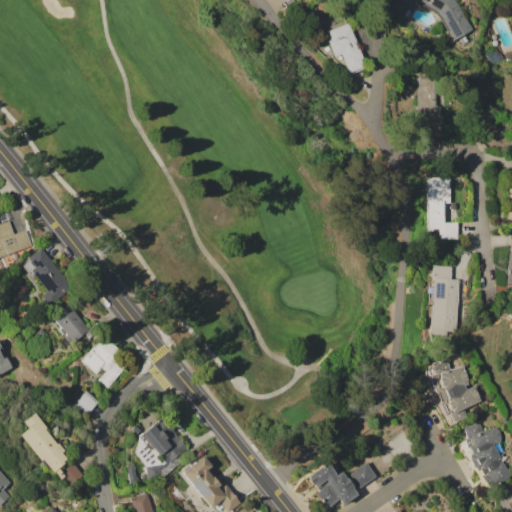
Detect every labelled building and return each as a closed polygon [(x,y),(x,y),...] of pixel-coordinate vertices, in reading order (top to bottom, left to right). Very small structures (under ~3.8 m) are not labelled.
[(455,0),(461,10),(463,9),(467,16),(465,17),(472,30),(464,34),(467,41),(460,44),(458,40),(460,39),(459,37),(449,42),(445,34),(448,32),(440,16),(425,7),(424,9),(414,3),(410,9),(396,1),(396,0),(455,0)] [(349,22),(366,69),(347,76),(344,66),(332,56),(326,40),(329,39),(326,30),(349,22)] [(417,78),(436,77),(436,105),(437,105),(437,106),(440,106),(440,124),(439,124),(439,134),(417,134),(417,78)] [(423,178),(448,177),(449,201),(452,205),(456,211),(458,216),(459,222),(457,222),(458,238),(437,239),(437,229),(431,230),(431,231),(425,231),(423,178)] [(0,223),(9,220),(13,234),(26,229),(31,245),(0,256),(0,223)] [(39,248),(70,286),(48,304),(41,295),(46,291),(34,276),(31,279),(21,266),(25,262),(24,261),(27,259),(26,258),(39,248)] [(431,265),(451,266),(450,279),(456,279),(455,302),(457,302),(455,335),(429,334),(430,304),(427,304),(426,270),(431,270),(431,265)] [(67,306),(89,332),(66,350),(59,341),(64,338),(63,337),(65,335),(64,333),(62,334),(58,329),(60,328),(52,318),(67,306)] [(35,332),(40,328),(45,334),(40,338),(35,332)] [(106,388),(96,380),(104,371),(100,368),(95,374),(79,361),(101,335),(130,359),(106,388)] [(0,354),(2,358),(4,356),(10,367),(0,372),(0,354)] [(472,385),(479,401),(484,410),(447,426),(443,419),(440,412),(437,409),(435,404),(430,407),(428,404),(427,400),(426,397),(425,393),(428,393),(426,386),(426,380),(425,372),(425,366),(427,364),(430,363),(446,358),(449,369),(461,365),(463,370),(464,370),(467,379),(466,380),(467,384),(464,385),(465,388),(472,385)] [(71,404),(83,390),(97,402),(85,416),(71,404)] [(15,434),(24,427),(19,421),(31,412),(43,427),(40,429),(53,444),(55,443),(61,451),(58,453),(63,459),(60,461),(61,463),(55,468),(58,472),(70,462),(80,475),(65,488),(51,471),(50,472),(39,459),(37,460),(15,434)] [(162,417),(186,448),(178,455),(183,461),(161,479),(146,480),(145,467),(134,453),(137,436),(162,417)] [(500,461),(510,475),(503,481),(502,480),(495,486),(489,488),(480,483),(477,480),(460,451),(459,445),(460,439),(461,434),(464,430),(463,426),(479,422),(482,430),(496,427),(496,429),(498,429),(500,439),(499,439),(499,442),(492,444),(500,459),(497,460),(498,462),(500,461)] [(181,473),(201,456),(210,466),(208,467),(223,485),(224,484),(239,502),(228,511),(226,511),(218,501),(209,508),(200,498),(201,497),(181,473)] [(306,476),(326,462),(334,473),(333,473),(334,475),(340,471),(344,478),(346,477),(345,475),(365,462),(368,467),(370,466),(372,469),(370,470),(374,476),(355,489),(353,486),(350,487),(355,494),(341,504),(337,499),(326,507),(314,494),(318,491),(315,486),(313,487),(312,485),(310,485),(307,480),(307,478),(306,476)] [(134,468),(136,477),(137,477),(137,479),(136,479),(136,482),(128,483),(126,469),(127,467),(132,466),(134,468)] [(0,472),(10,483),(3,490),(9,497),(0,505),(0,472)] [(147,492),(152,511),(134,511),(130,497),(147,492)]
